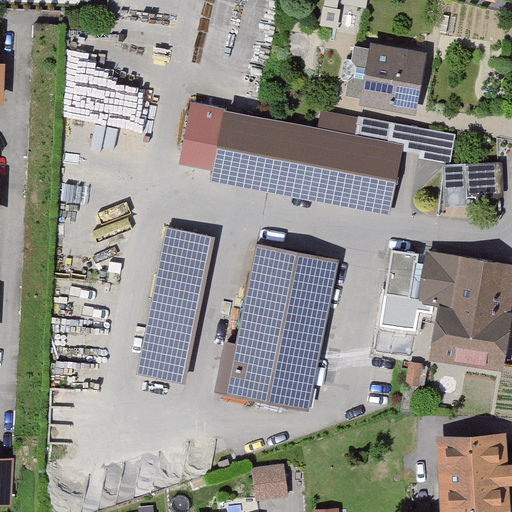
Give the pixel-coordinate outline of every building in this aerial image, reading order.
[(323,7),(319,25),(336,28),(340,10),(323,7)] [(365,95),(364,102),(413,111),(423,55),(374,46),(373,53),(355,50),(348,92),(365,95)] [(192,106),(179,170),(206,175),(218,111),(192,106)] [(322,111),(318,130),(401,146),(422,150),(420,158),(449,163),(454,136),(322,111)] [(228,113),(215,180),(388,213),(401,146),(318,130),(228,113)] [(502,201),(502,168),(445,169),(446,214),(470,213),(469,202),(502,201)] [(215,243),(166,233),(137,380),(186,389),(215,243)] [(257,250),(231,396),(310,411),(336,264),(257,250)] [(387,298),(412,302),(419,259),(394,255),(387,298)] [(442,301),(434,356),(498,366),(511,270),(511,269),(427,257),(421,298),(442,301)] [(382,314),(364,314),(363,348),(431,351),(432,326),(382,324),(382,314)] [(420,365),(409,364),(407,383),(418,385),(420,365)] [(510,511),(506,438),(437,442),(441,511),(510,511)] [(0,507),(13,508),(13,461),(0,460),(0,507)] [(230,465),(228,460),(219,463),(221,468),(230,465)] [(253,469),(257,498),(288,493),(284,465),(253,469)]
